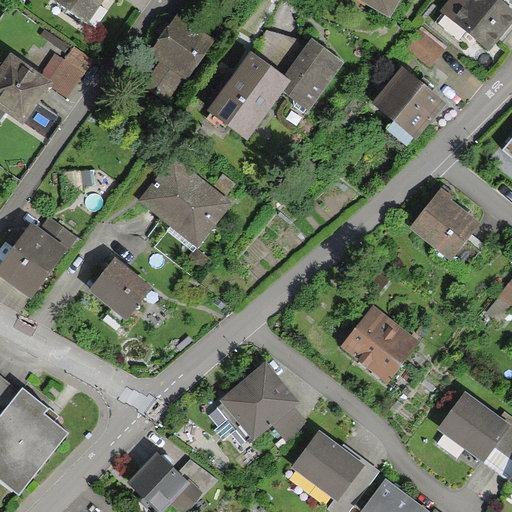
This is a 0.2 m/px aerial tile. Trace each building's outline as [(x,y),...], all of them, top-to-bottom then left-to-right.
[(52,0),(51,1),(84,23),(98,0),(52,0)] [(360,0),(387,15),(395,0),(360,0)] [(450,0),(441,10),(488,51),(511,24),(511,8),(502,0),(450,0)] [(133,68),(169,94),(212,35),(177,9),(162,29),(133,68)] [(428,67),(444,49),(421,29),(405,48),(428,67)] [(277,77),(300,46),(262,33),(249,56),(277,77)] [(281,80),(277,86),(305,107),(338,62),(322,50),(306,38),(300,46),(277,77),(281,80)] [(64,97),(89,61),(70,48),(49,79),(45,84),(64,97)] [(45,84),(49,79),(6,50),(0,58),(0,106),(6,111),(20,120),(45,84)] [(204,108),(240,135),(277,86),(281,80),(277,77),(249,56),(245,53),(204,108)] [(414,138),(442,104),(401,71),(374,105),(414,138)] [(42,96),(26,113),(44,132),(61,116),(42,96)] [(511,133),(498,151),(511,161),(511,133)] [(197,244),(230,203),(204,183),(173,158),(140,200),(197,244)] [(449,256),(475,224),(435,191),(409,223),(449,256)] [(64,260),(78,241),(48,219),(38,233),(31,229),(20,244),(0,271),(0,277),(31,299),(61,258),(64,260)] [(125,319),(150,289),(114,259),(89,290),(125,319)] [(511,302),(511,274),(499,292),(511,302)] [(341,343),(387,381),(413,349),(367,312),(341,343)] [(293,408),(299,402),(265,364),(219,403),(253,443),(274,425),(293,408)] [(0,473),(0,479),(21,496),(68,436),(45,418),(50,411),(25,392),(0,424),(0,472),(0,473)] [(492,441),(503,425),(458,394),(434,428),(480,459),(492,441)] [(287,439),(306,421),(293,408),(274,425),(287,439)] [(331,511),(350,511),(378,474),(356,458),(321,433),(293,471),(337,502),(331,511)] [(182,511),(189,511),(220,483),(191,462),(177,476),(156,454),(128,481),(158,511),(164,511),(174,503),(182,511)] [(424,511),(402,496),(386,484),(365,511),(424,511)]
